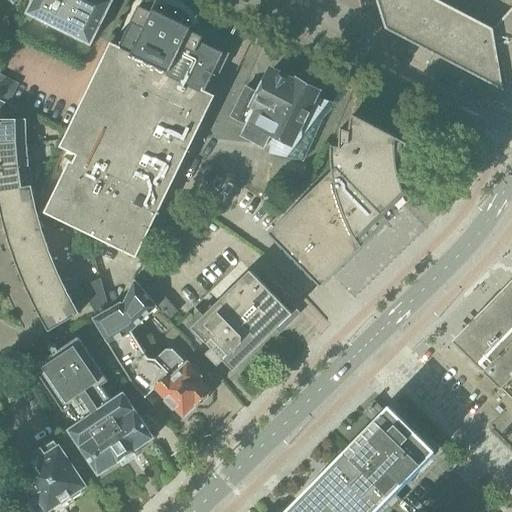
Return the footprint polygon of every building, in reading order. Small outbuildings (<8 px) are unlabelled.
[(33,0),(27,15),(92,47),(114,0),(33,0)] [(511,0),(377,0),(383,17),(386,26),(387,28),(389,29),(405,38),(407,39),(433,52),(435,53),(460,67),(462,68),(488,81),(490,82),(505,90),(511,82),(511,0)] [(140,5),(120,46),(111,42),(61,147),(77,155),(73,162),(70,160),(45,212),(137,257),(216,95),(206,90),(217,67),(220,68),(226,55),(224,53),(224,52),(202,41),(204,36),(140,5)] [(316,95),(318,91),(298,81),(297,83),(271,70),(259,94),(246,88),(232,116),(250,126),(246,134),(274,147),(272,154),(304,161),(321,125),(316,123),(333,103),(316,95)] [(0,98),(7,103),(17,83),(0,74),(0,98)] [(0,100),(0,113),(16,114),(16,109),(0,100)] [(286,216),(270,232),(322,286),(324,284),(385,225),(391,220),(386,215),(400,201),(407,195),(405,191),(404,188),(403,184),(402,181),(401,177),(400,174),(399,170),(398,160),(397,153),(397,147),(397,138),(398,137),(353,113),(352,119),(351,125),(351,131),(343,128),(344,127),(342,127),(342,134),(341,145),(334,144),(333,144),(333,163),(334,170),(286,216)] [(5,120),(0,119),(0,144),(27,143),(27,120),(5,120)] [(27,143),(0,144),(0,168),(29,165),(27,143)] [(29,165),(0,168),(0,193),(32,187),(29,166),(29,165)] [(32,187),(0,193),(0,203),(3,218),(37,209),(33,187),(32,187)] [(37,209),(3,218),(9,241),(43,231),(37,209)] [(43,231),(9,241),(17,264),(50,252),(43,231)] [(50,252),(17,264),(26,287),(59,272),(50,252)] [(234,370),(276,329),(293,313),(251,270),(193,327),(213,348),(208,352),(219,364),(224,359),(234,370)] [(68,293),(59,272),(26,287),(37,309),(68,293)] [(82,288),(96,314),(110,307),(101,278),(82,288)] [(154,302),(135,279),(122,304),(121,302),(92,317),(114,352),(121,363),(133,382),(148,398),(158,389),(184,417),(212,391),(200,379),(203,376),(189,362),(187,364),(170,346),(156,359),(148,358),(132,332),(157,308),(158,307),(154,302)] [(511,280),(453,341),(501,388),(508,382),(511,385),(511,280)] [(80,313),(68,293),(37,309),(50,331),(80,313)] [(154,302),(158,307),(157,308),(169,321),(179,312),(164,297),(154,302)] [(123,392),(111,399),(102,386),(108,381),(78,337),(33,367),(64,412),(70,408),(79,421),(68,429),(99,475),(154,438),(123,392)] [(435,451),(389,406),(375,420),(284,511),(389,511),(402,499),(395,491),(434,451),(435,451)] [(27,469),(23,472),(37,493),(32,497),(28,502),(35,511),(42,511),(47,508),(48,510),(67,497),(72,499),(73,499),(82,493),(82,492),(82,487),(85,485),(59,447),(55,441),(41,451),(23,463),(27,469)]
